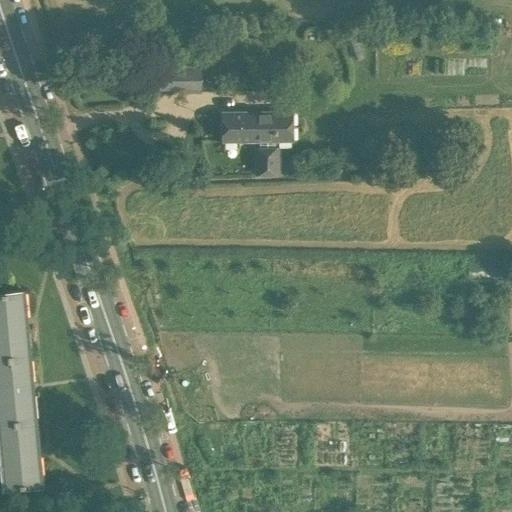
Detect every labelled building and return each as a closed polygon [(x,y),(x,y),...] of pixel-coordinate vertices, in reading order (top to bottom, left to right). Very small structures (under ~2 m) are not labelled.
[(154,70),(154,91),(203,90),(202,69),(154,70)] [(224,141),(294,141),(293,113),(224,114),(224,141)] [(279,149),(257,149),(257,175),(279,175),(279,149)] [(0,356),(29,354),(23,289),(0,291),(0,356)] [(29,354),(0,356),(0,421),(35,419),(29,354)] [(35,419),(0,421),(0,438),(4,487),(40,484),(35,419)]
